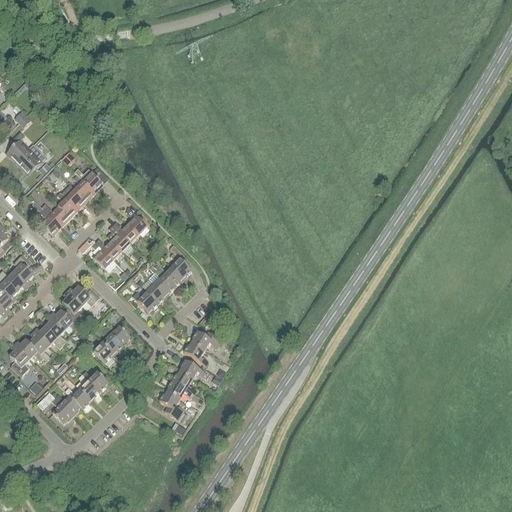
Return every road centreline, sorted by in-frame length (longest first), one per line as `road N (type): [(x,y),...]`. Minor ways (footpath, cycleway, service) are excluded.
road 1 (secondary): [(200,511),(412,201),(511,38)]
road 2 (residential): [(64,457),(139,387),(156,345)]
road 3 (residential): [(156,345),(83,270),(68,265)]
